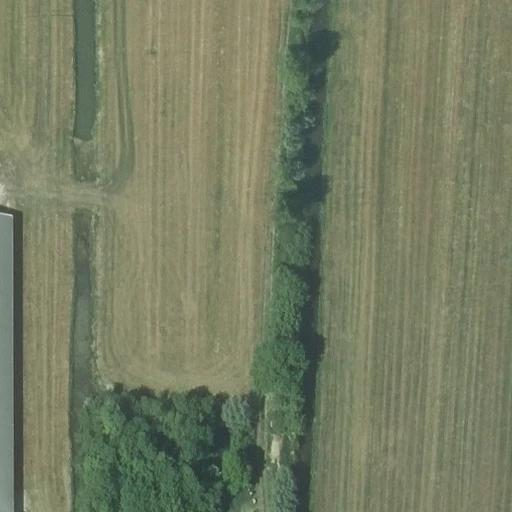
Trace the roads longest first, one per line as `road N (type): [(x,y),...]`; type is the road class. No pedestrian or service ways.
road 1 (track): [(286,0),(269,511)]
road 2 (track): [(53,511),(42,42)]
